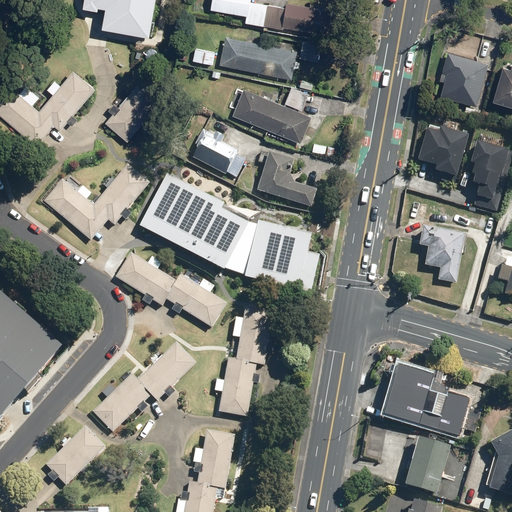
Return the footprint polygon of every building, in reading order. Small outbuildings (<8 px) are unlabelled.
[(83,0),(82,10),(96,13),(96,10),(104,11),(100,31),(147,39),(153,0),(83,0)] [(212,0),(211,9),(248,15),(247,23),(283,29),(283,27),(319,33),(323,14),(318,13),(319,8),(287,2),(286,7),(251,1),(250,0),(212,0)] [(220,64),(292,79),(298,51),(226,36),(220,64)] [(318,60),(322,43),(304,39),(300,57),(318,60)] [(194,60),(213,64),(216,51),(197,47),(194,60)] [(448,51),(442,72),(447,73),(441,95),(476,105),(489,63),(448,51)] [(511,67),(511,68),(503,66),(492,100),(511,106),(511,67)] [(61,131),(96,89),(74,70),(40,109),(10,84),(0,96),(0,114),(38,146),(55,126),(61,131)] [(128,143),(165,102),(142,82),(106,123),(128,143)] [(233,117),(301,145),(314,116),(245,87),(233,117)] [(429,128),(420,158),(439,163),(437,171),(443,173),(441,177),(457,182),(471,134),(441,126),(439,131),(429,128)] [(237,178),(246,162),(237,157),(239,152),(223,143),(225,139),(205,128),(196,146),(199,148),(193,159),(227,177),(229,174),(237,178)] [(484,183),(478,203),(497,209),(501,194),(497,192),(510,149),(479,140),(472,163),(475,164),(473,172),(478,174),(476,181),(484,183)] [(335,147),(313,145),(312,155),(334,157),(335,147)] [(311,209),(317,192),(296,185),(290,176),(295,161),(270,153),(258,191),(311,209)] [(118,223),(154,181),(132,162),(98,201),(68,176),(49,198),(95,238),(113,218),(118,223)] [(169,172),(142,223),(226,268),(228,264),(247,273),(247,277),(312,293),(322,255),(307,251),(311,233),(260,221),(259,225),(223,206),(225,202),(169,172)] [(423,227),(420,247),(428,248),(425,266),(440,269),(438,281),(456,284),(465,234),(423,227)] [(129,250),(114,276),(161,304),(165,296),(212,325),(228,300),(181,272),(176,279),(129,250)] [(502,265),(498,280),(507,282),(504,295),(511,297),(511,259),(507,258),(505,266),(502,265)] [(0,300),(0,396),(48,342),(0,300)] [(228,356),(218,410),(248,415),(257,361),(265,362),(275,308),(246,303),(236,357),(228,356)] [(132,371),(93,409),(114,430),(154,392),(160,398),(199,359),(178,338),(139,377),(132,371)] [(434,376),(399,366),(384,414),(458,437),(470,401),(447,394),(434,376)] [(190,478),(183,511),(213,511),(219,483),(227,485),(237,431),(208,426),(198,480),(190,478)] [(44,467),(51,474),(48,477),(54,484),(57,480),(66,489),(106,449),(85,427),(44,467)] [(498,457),(493,475),(489,489),(511,495),(511,430),(491,443),(498,457)] [(452,442),(420,433),(406,485),(437,494),(452,442)] [(413,498),(409,511),(439,511),(441,506),(413,498)]
